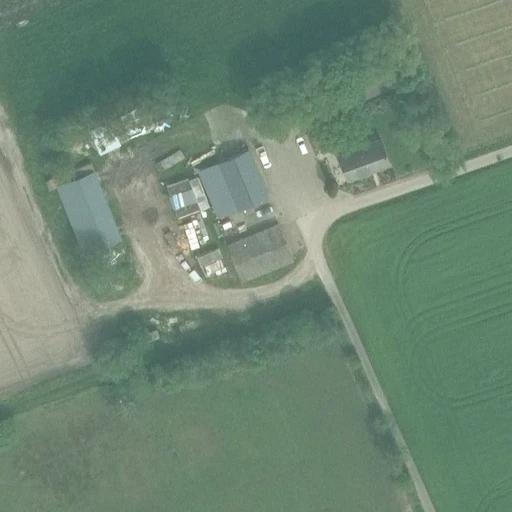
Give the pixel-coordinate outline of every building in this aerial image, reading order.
[(302,123),(293,101),(256,116),(265,138),(302,123)] [(339,154),(348,179),(390,163),(381,138),(339,154)] [(249,148),(218,160),(209,164),(222,194),(231,191),(238,208),(268,196),(249,148)] [(194,152),(173,161),(181,180),(202,172),(194,152)] [(294,162),(300,180),(309,177),(304,159),(294,162)] [(119,179),(78,194),(105,265),(146,250),(119,179)] [(191,219),(218,211),(210,184),(183,192),(191,219)] [(279,223),(227,244),(242,281),(294,260),(279,223)]
